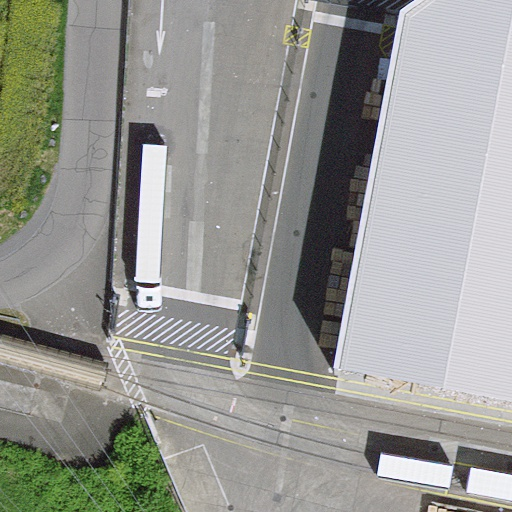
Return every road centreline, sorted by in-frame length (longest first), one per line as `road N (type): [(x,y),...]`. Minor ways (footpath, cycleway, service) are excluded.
road 1 (unknown): [(67,259),(109,334),(154,374),(237,406),(260,511)]
road 2 (residential): [(95,0),(82,214),(67,259),(0,286)]
